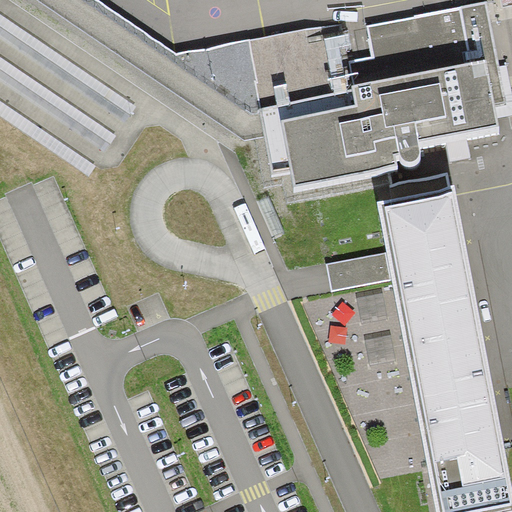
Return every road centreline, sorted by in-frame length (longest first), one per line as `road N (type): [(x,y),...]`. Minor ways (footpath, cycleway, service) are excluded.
road 1 (unclassified): [(365,511),(255,274)]
road 2 (unclassified): [(227,200),(208,179),(180,175),(149,203),(150,231),(169,252),(255,274)]
